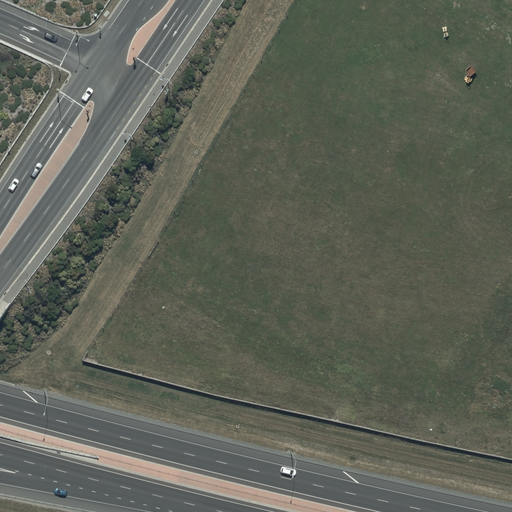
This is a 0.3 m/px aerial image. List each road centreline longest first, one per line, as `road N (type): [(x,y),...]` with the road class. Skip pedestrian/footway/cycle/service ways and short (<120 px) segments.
road 1 (motorway): [(0,404),(434,511)]
road 2 (secondary): [(133,82),(0,275)]
road 3 (motorway): [(223,511),(0,454)]
road 4 (motorway): [(188,511),(0,477)]
road 5 (secondary): [(0,215),(97,65)]
